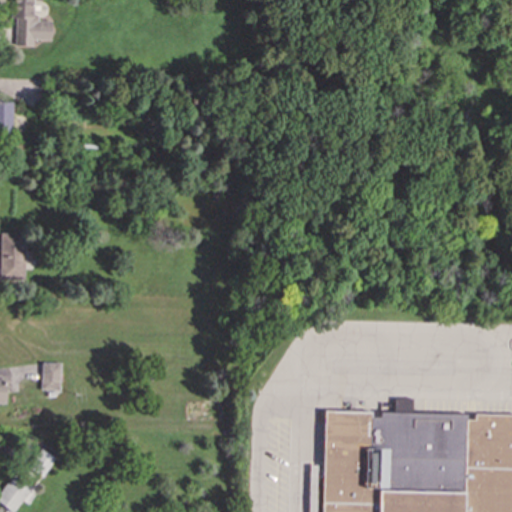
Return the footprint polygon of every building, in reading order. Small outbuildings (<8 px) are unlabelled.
[(14,46),(32,46),(32,39),(50,40),(50,21),(34,20),(34,1),(40,1),(40,0),(10,0),(10,18),(14,19),(14,46)] [(0,130),(12,130),(11,101),(0,101),(0,130)] [(0,280),(24,280),(25,233),(0,232),(0,280)] [(59,390),(60,362),(40,362),(40,390),(59,390)] [(320,511),(511,511),(511,414),(473,414),(473,419),(466,419),(466,413),(379,412),(379,417),(370,417),(370,411),(323,411),(320,511)] [(43,476),(53,457),(38,448),(27,468),(43,476)] [(0,503),(9,511),(11,511),(22,500),(26,504),(37,491),(16,472),(0,489),(0,503)] [(307,511),(315,511),(315,496),(308,496),(307,511)]
